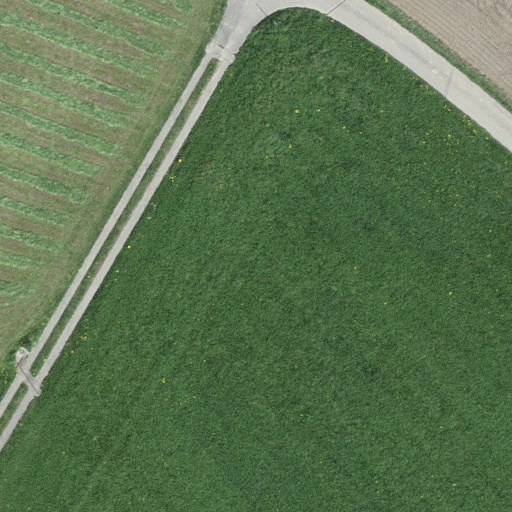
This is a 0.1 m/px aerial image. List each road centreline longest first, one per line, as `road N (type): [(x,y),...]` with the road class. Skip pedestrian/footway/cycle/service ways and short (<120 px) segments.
road 1 (track): [(249,0),(0,400)]
road 2 (residential): [(511,135),(426,62),(326,0)]
